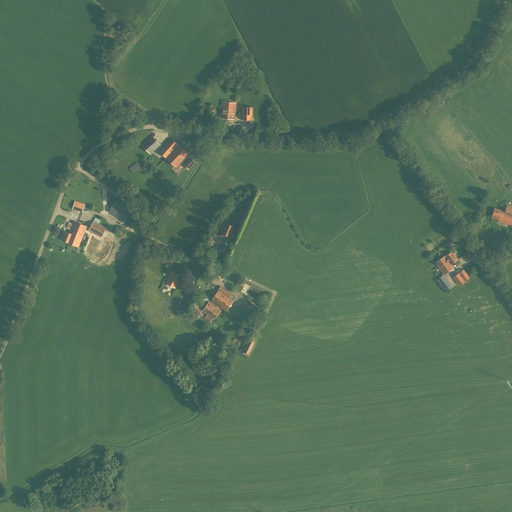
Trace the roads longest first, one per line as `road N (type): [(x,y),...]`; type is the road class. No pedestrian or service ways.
road 1 (unclassified): [(0,355),(64,188),(104,141),(149,126),(329,137),(381,121)]
road 2 (unclassified): [(511,306),(381,121)]
road 3 (unclassified): [(381,121),(470,63),(506,0)]
